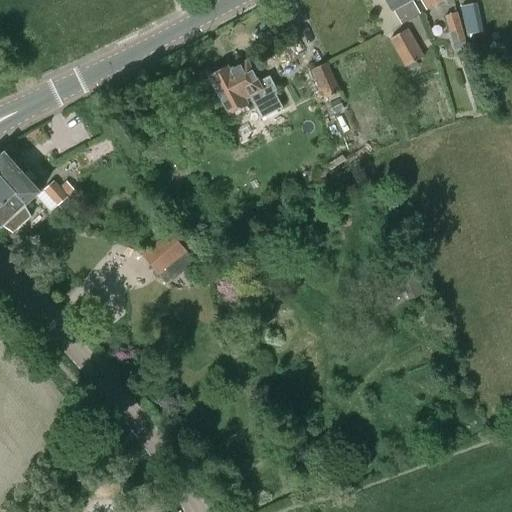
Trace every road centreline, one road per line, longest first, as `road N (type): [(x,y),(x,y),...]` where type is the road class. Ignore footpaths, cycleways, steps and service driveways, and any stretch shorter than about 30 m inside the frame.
road 1 (tertiary): [(196,511),(142,427),(0,265)]
road 2 (tertiary): [(0,120),(189,24)]
